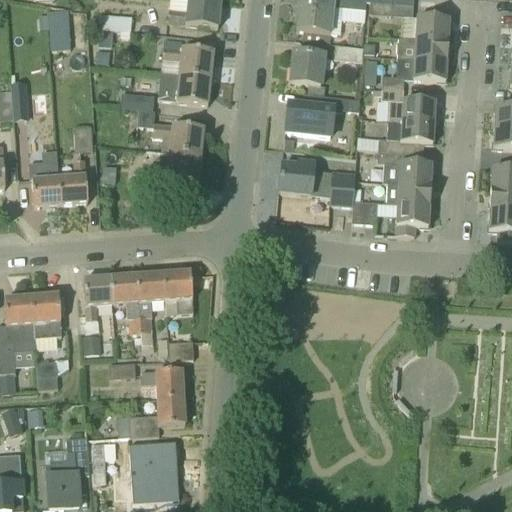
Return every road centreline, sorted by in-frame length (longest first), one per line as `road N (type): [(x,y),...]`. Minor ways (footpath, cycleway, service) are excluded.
road 1 (residential): [(186,511),(234,245)]
road 2 (residential): [(234,245),(260,0)]
road 3 (residential): [(0,258),(234,245)]
road 4 (residential): [(461,265),(234,245)]
road 5 (residential): [(461,265),(471,55)]
